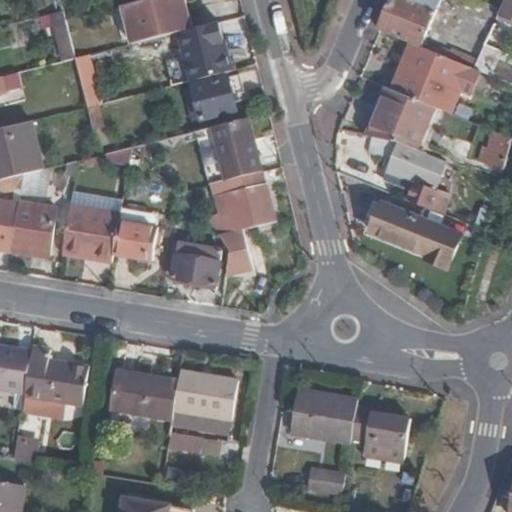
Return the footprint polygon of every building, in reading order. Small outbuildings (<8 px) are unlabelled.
[(185,0),(152,0),(122,8),(131,47),(177,34),(193,30),(185,0)] [(394,0),(381,32),(416,47),(420,48),(440,0),(394,0)] [(511,0),(506,0),(498,18),(511,24),(511,0)] [(193,30),(177,34),(183,56),(168,60),(174,83),(231,68),(220,23),(193,30)] [(416,47),(396,93),(435,109),(445,113),(455,91),(471,98),(481,75),(474,72),(420,48),(416,47)] [(511,87),(511,59),(485,47),(474,72),(481,75),(511,87)] [(80,59),(76,60),(88,111),(100,108),(97,96),(91,97),(84,68),(82,68),(80,59)] [(241,96),(236,77),(194,88),(202,122),(236,114),(233,98),(241,96)] [(389,90),(371,139),(397,145),(403,146),(418,153),(435,109),(396,93),(389,90)] [(104,129),(100,108),(88,111),(93,131),(104,129)] [(226,183),(262,174),(249,121),(213,130),(226,183)] [(0,132),(0,183),(24,178),(44,173),(32,125),(0,132)] [(226,183),(213,130),(196,134),(209,188),(213,187),(226,183)] [(507,172),(511,157),(511,136),(493,130),(482,163),(507,172)] [(403,146),(397,145),(383,181),(414,194),(419,184),(434,191),(446,164),(418,153),(403,146)] [(113,148),(110,161),(131,167),(134,154),(113,148)] [(20,205),(47,210),(52,171),(44,173),(24,178),(20,205)] [(205,216),(232,259),(246,255),(240,233),(274,224),(262,174),(226,183),(213,187),(219,213),(205,216)] [(12,206),(20,208),(20,205),(24,178),(0,183),(0,197),(13,194),(12,206)] [(430,200),(434,191),(419,184),(414,194),(430,200)] [(0,249),(13,252),(20,208),(12,206),(0,204),(0,249)] [(20,208),(13,252),(50,259),(57,212),(47,210),(20,205),(20,208)] [(446,270),(461,239),(383,207),(372,233),(430,258),(428,262),(446,270)] [(97,262),(114,265),(115,256),(120,222),(121,217),(71,209),(65,249),(97,255),(97,262)] [(120,222),(115,256),(152,262),(157,229),(120,222)] [(217,286),(223,253),(179,246),(175,278),(217,286)] [(64,256),(97,262),(97,255),(65,249),(64,256)] [(24,396),(31,353),(0,348),(0,391),(17,395),(24,396)] [(50,353),(32,349),(31,353),(24,396),(83,407),(88,372),(48,363),(50,353)] [(237,383),(180,373),(178,384),(174,412),(231,421),(237,383)] [(174,412),(178,384),(118,374),(111,412),(171,422),(174,412)] [(358,406),(359,402),(298,393),(291,435),(351,445),(352,441),(358,406)] [(24,396),(17,395),(14,410),(22,411),(24,396)] [(393,413),(358,406),(352,441),(366,444),(364,456),(404,463),(411,422),(402,420),(392,419),(393,413)] [(169,438),(170,435),(171,430),(171,422),(111,412),(109,427),(169,438)] [(228,438),(231,421),(174,412),(171,422),(171,430),(228,438)] [(169,438),(168,451),(201,456),(204,441),(170,435),(169,438)] [(24,436),(18,459),(38,464),(43,441),(24,436)] [(221,444),(204,441),(201,456),(218,459),(221,444)] [(307,492),(342,498),(346,474),(312,469),(307,492)] [(0,511),(21,511),(25,488),(0,483),(0,511)] [(124,511),(190,511),(126,502),(124,511)]
